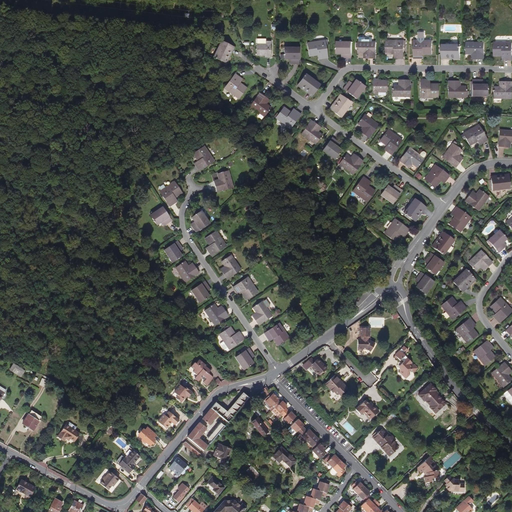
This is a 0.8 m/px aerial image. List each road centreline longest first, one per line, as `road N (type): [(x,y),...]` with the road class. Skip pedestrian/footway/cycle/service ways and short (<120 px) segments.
road 1 (residential): [(313,111),(353,67),(511,69)]
road 2 (residential): [(277,372),(183,231),(180,216),(193,188)]
road 3 (residential): [(511,444),(448,378),(396,292)]
road 4 (residential): [(269,378),(214,397),(140,487)]
road 5 (residential): [(442,206),(313,111)]
road 6 (residential): [(269,378),(356,467)]
road 7 (residential): [(511,354),(480,309),(484,289),(511,253)]
road 8 (residential): [(119,505),(11,453)]
